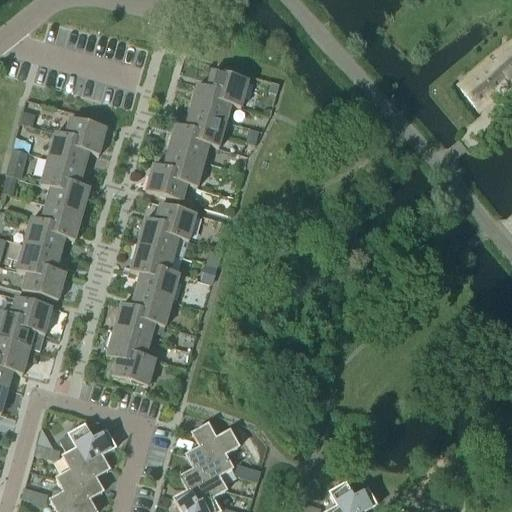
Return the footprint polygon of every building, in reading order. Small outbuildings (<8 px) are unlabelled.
[(511,42),(456,89),(477,115),(511,86),(511,42)] [(211,74),(206,91),(206,92),(219,95),(217,104),(230,107),(230,108),(240,111),(247,84),(211,74)] [(270,86),(267,96),(275,98),(278,88),(270,86)] [(196,88),(189,114),(225,124),(230,108),(230,107),(217,104),(219,95),(206,92),(206,91),(196,88)] [(189,114),(184,131),(184,132),(197,135),(195,144),(208,147),(208,148),(218,151),(225,124),(189,114)] [(69,122),(64,139),(64,140),(77,144),(75,152),(88,156),(87,157),(98,160),(105,132),(69,122)] [(174,128),(167,154),(203,164),(208,148),(208,147),(195,144),(197,135),(184,132),(184,131),(174,128)] [(54,137),(47,163),(83,173),(87,157),(88,156),(75,152),(77,144),(64,140),(64,139),(54,137)] [(167,154),(162,171),(175,175),(173,183),(186,187),(186,188),(196,191),(203,164),(167,154)] [(39,190),(49,192),(50,191),(63,195),(65,187),(78,190),(78,189),(83,173),(47,163),(39,190)] [(162,171),(152,168),(145,195),(181,205),(186,188),(186,187),(173,183),(175,175),(162,171)] [(49,192),(45,209),(81,219),(88,192),(78,189),(78,190),(65,187),(63,195),(50,191),(49,192)] [(159,207),(154,225),(154,226),(167,229),(164,237),(178,241),(177,242),(187,245),(195,217),(159,207)] [(45,209),(40,225),(40,226),(53,229),(51,238),(64,241),(63,242),(74,245),(81,219),(45,209)] [(30,222),(23,248),(59,258),(63,242),(64,241),(51,238),(53,229),(40,226),(40,225),(30,222)] [(177,242),(178,241),(164,237),(167,229),(154,226),(154,225),(144,222),(136,248),(173,258),(177,242)] [(15,275),(25,278),(26,277),(39,280),(41,272),(54,275),(54,274),(59,258),(23,248),(15,275)] [(129,275),(139,277),(152,280),(155,272),(168,275),(173,258),(136,248),(129,275)] [(26,277),(25,278),(20,295),(57,305),(64,277),(54,274),(54,275),(41,272),(39,280),(26,277)] [(139,277),(135,294),(171,304),(178,277),(168,275),(155,272),(152,280),(139,277)] [(135,294),(130,310),(130,311),(143,315),(140,323),(154,327),(153,328),(163,330),(171,304),(135,294)] [(10,319),(9,320),(23,323),(20,332),(44,338),(51,311),(14,301),(10,319)] [(120,307),(113,334),(149,344),(153,328),(154,327),(140,323),(143,315),(130,311),(130,310),(120,307)] [(0,344),(29,352),(28,353),(39,356),(43,339),(44,338),(20,332),(23,323),(9,320),(10,319),(0,315),(0,344)] [(105,360),(115,363),(115,362),(129,366),(131,357),(144,361),(144,360),(149,344),(113,334),(105,360)] [(0,362),(1,363),(0,365),(0,372),(12,375),(11,376),(21,379),(28,353),(29,352),(0,344),(0,362)] [(115,362),(115,363),(110,380),(147,390),(154,363),(144,360),(144,361),(131,357),(129,366),(115,362)] [(0,390),(7,392),(11,376),(12,375),(0,372),(0,365),(1,363),(0,362),(0,390)] [(191,437),(199,451),(208,466),(223,458),(237,451),(229,435),(214,442),(207,428),(191,437)] [(67,439),(58,444),(66,458),(75,453),(76,452),(84,467),(100,459),(114,452),(105,436),(91,444),(83,430),(67,439)] [(33,458),(45,461),(47,451),(36,448),(33,458)] [(47,451),(45,461),(56,465),(59,454),(47,451)] [(185,459),(192,473),(193,473),(202,488),(217,480),(231,472),(223,458),(208,466),(199,451),(185,459)] [(66,458),(61,461),(69,474),(70,474),(78,489),(93,480),(94,481),(108,473),(100,459),(84,467),(76,452),(75,453),(66,458)] [(234,478),(245,481),(248,471),(236,468),(234,478)] [(248,471),(245,481),(257,485),(260,474),(248,471)] [(179,481),(186,495),(187,495),(195,510),(211,501),(211,502),(225,494),(217,480),(202,488),(193,473),(192,473),(179,481)] [(69,474),(55,482),(63,496),(64,496),(72,511),(87,502),(88,503),(102,495),(94,481),(93,480),(78,489),(70,474),(69,474)] [(328,496),(336,510),(337,510),(337,511),(369,511),(375,509),(366,494),(352,501),(344,487),(328,496)] [(21,502),(32,505),(35,495),(24,491),(21,502)] [(35,495),(32,505),(44,508),(47,498),(35,495)] [(187,495),(186,495),(172,503),(177,511),(216,511),(211,502),(211,501),(195,510),(187,495)] [(63,496),(49,504),(53,511),(92,511),(88,503),(87,502),(72,511),(64,496),(63,496)]
